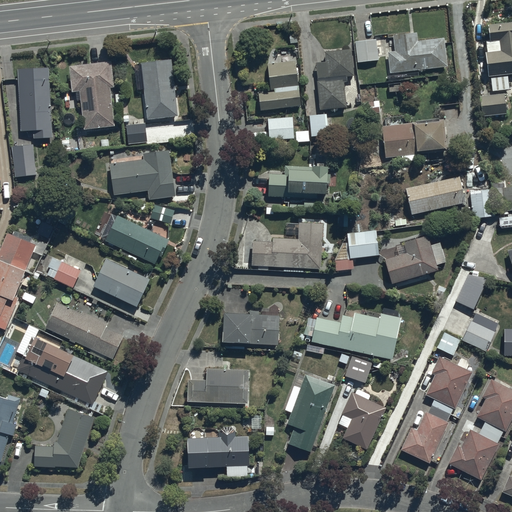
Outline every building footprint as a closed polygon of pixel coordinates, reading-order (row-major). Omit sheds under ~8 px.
[(378,22),(378,33),(391,32),(391,21),(378,22)] [(508,78),(511,77),(511,25),(488,28),(490,45),(500,44),(501,55),(486,56),(489,80),(491,80),(493,93),(509,91),(508,78)] [(390,76),(447,69),(444,40),(418,43),(417,35),(393,38),(395,55),(387,55),(390,76)] [(355,42),(357,65),(378,63),(376,41),(355,42)] [(315,67),(319,113),(346,111),(344,86),(347,86),(347,80),(354,80),(352,54),(325,55),(325,66),(315,67)] [(140,66),(147,122),(177,119),(172,63),(140,66)] [(258,96),(260,113),(300,109),(296,63),(267,66),(270,95),(258,96)] [(112,64),(68,68),(71,96),(80,95),(83,133),(114,130),(110,91),(114,90),(112,64)] [(49,70),(18,72),(19,127),(22,127),(22,135),(35,134),(35,142),(52,141),(49,70)] [(479,96),(481,119),(506,117),(505,95),(479,96)] [(381,115),(380,103),(366,104),(367,116),(381,115)] [(326,116),(309,118),(311,140),(329,138),(326,116)] [(269,144),(294,143),(293,121),(268,122),(269,144)] [(444,123),(382,129),(385,161),(402,160),(402,164),(415,163),(414,158),(420,158),(420,164),(429,163),(429,156),(447,155),(444,123)] [(146,125),(126,127),(127,147),(147,145),(146,125)] [(308,133),(295,133),(295,144),(308,144),(308,133)] [(34,146),(12,148),(16,181),(37,178),(34,146)] [(143,162),(110,166),(113,198),(147,194),(148,203),(175,200),(170,154),(143,158),(143,162)] [(326,200),(327,170),(284,168),(284,177),(269,176),(268,199),(326,200)] [(406,190),(411,217),(465,206),(460,179),(406,190)] [(511,189),(503,190),(504,214),(511,213),(511,189)] [(493,193),(470,194),(472,220),(494,218),(493,193)] [(191,219),(154,207),(150,220),(186,232),(191,219)] [(500,229),(511,228),(511,217),(499,219),(500,229)] [(169,242),(117,218),(105,244),(157,268),(169,242)] [(253,247),(240,246),(234,265),(238,265),(237,271),(251,272),(251,269),(258,269),(258,272),(268,272),(268,270),(284,271),(284,273),(303,274),(303,272),(321,272),(323,226),(298,225),(298,243),(253,243),(253,247)] [(13,238),(8,236),(0,254),(0,330),(6,333),(17,307),(15,306),(27,277),(25,277),(37,249),(31,246),(34,241),(15,233),(13,238)] [(352,262),(378,258),(376,233),(347,236),(348,246),(346,246),(347,262),(335,263),(335,273),(353,272),(352,262)] [(384,261),(391,287),(438,274),(437,268),(446,265),(440,246),(431,248),(428,238),(403,246),(406,255),(384,261)] [(53,282),(72,291),(81,273),(50,259),(43,275),(54,281),(53,282)] [(150,283),(106,262),(93,289),(136,310),(150,283)] [(478,280),(469,276),(455,303),(464,308),(478,280)] [(448,290),(440,286),(434,297),(442,302),(448,290)] [(81,317),(57,305),(45,331),(89,352),(89,354),(106,362),(107,360),(112,363),(124,339),(106,330),(108,326),(83,314),(81,317)] [(249,320),(223,319),(223,349),(279,350),(279,318),(259,318),(259,314),(249,314),(249,320)] [(392,363),(401,321),(381,315),(380,321),(354,315),(353,321),(342,319),(341,326),(316,321),(311,346),(392,363)] [(470,324),(462,343),(486,355),(495,335),(494,334),(498,326),(476,316),(472,324),(470,324)] [(437,350),(453,358),(460,343),(444,335),(437,350)] [(93,408),(108,374),(33,339),(17,372),(93,408)] [(365,385),(372,365),(352,359),(345,379),(365,385)] [(456,412),(472,376),(467,373),(470,365),(461,361),(457,369),(439,360),(431,377),(435,379),(426,399),(434,402),(428,416),(425,415),(416,433),(412,431),(401,453),(429,466),(448,426),(447,425),(453,411),(456,412)] [(248,407),(248,373),(206,372),(206,383),(188,382),(187,405),(248,407)] [(311,456),(335,388),(306,377),(305,379),(299,376),(284,413),(291,415),(286,428),(294,431),(288,447),(311,456)] [(497,446),(504,433),(505,434),(511,420),(511,392),(491,382),(482,400),(485,402),(476,419),(485,424),(479,437),(497,446)] [(366,453),(386,411),(352,395),(341,418),(351,423),(342,441),(366,453)] [(8,402),(0,398),(0,465),(1,466),(10,439),(13,440),(18,427),(14,426),(22,401),(10,397),(8,402)] [(77,470),(94,420),(68,412),(56,449),(35,449),(35,469),(77,470)] [(218,433),(218,434),(218,441),(207,441),(208,443),(187,443),(187,473),(209,473),(209,472),(222,472),(222,470),(228,470),(228,480),(247,479),(247,469),(249,469),(248,439),(236,439),(236,434),(235,434),(235,433),(234,432),(233,431),(232,431),(232,430),(231,430),(230,429),(229,429),(228,429),(227,429),(226,429),(225,429),(224,429),(223,430),(222,430),(221,430),(221,431),(220,431),(220,432),(219,432),(219,433),(218,433)] [(481,483),(498,447),(497,446),(479,437),(471,433),(462,451),(457,448),(448,466),(447,479),(455,479),(456,470),(481,483)] [(511,478),(509,478),(502,495),(511,499),(511,478)]
